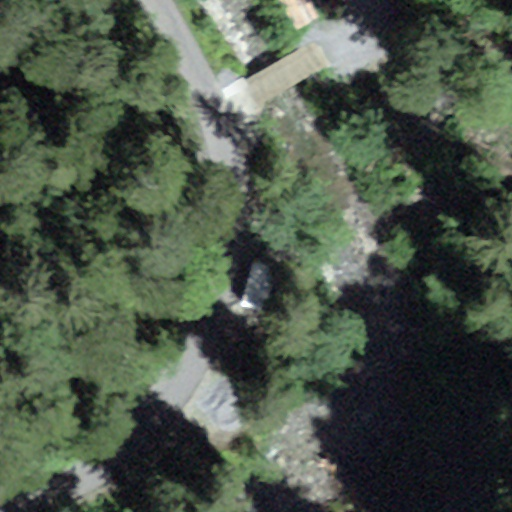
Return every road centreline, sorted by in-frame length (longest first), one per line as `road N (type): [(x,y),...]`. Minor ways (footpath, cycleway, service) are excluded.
road 1 (unclassified): [(5,511),(70,484),(142,425),(176,391),(200,338),(227,204),(225,162),(215,112),(151,0)]
road 2 (track): [(215,112),(338,46),(353,27),(355,0)]
